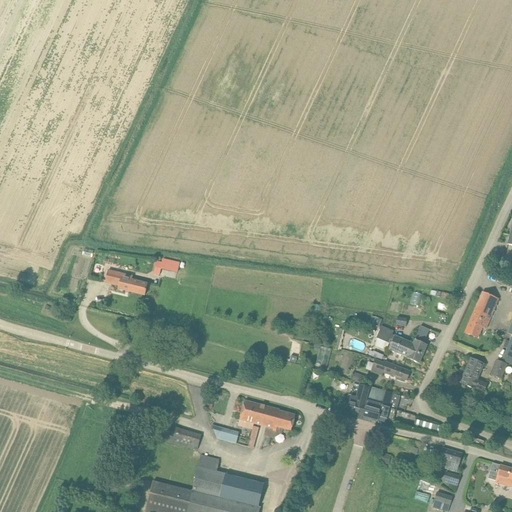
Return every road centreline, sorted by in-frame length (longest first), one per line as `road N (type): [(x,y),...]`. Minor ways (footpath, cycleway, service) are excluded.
road 1 (unclassified): [(367,424),(0,323)]
road 2 (unclassified): [(401,431),(511,190)]
